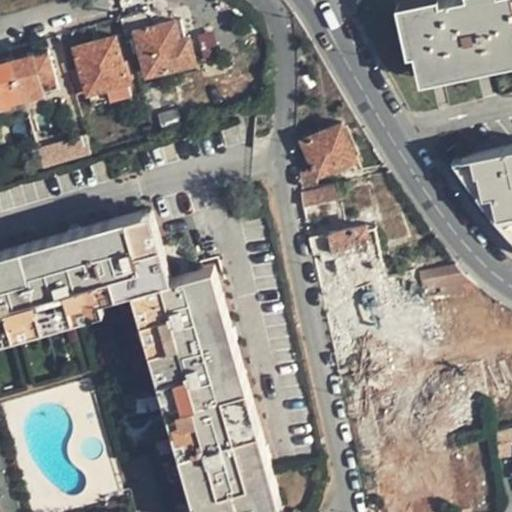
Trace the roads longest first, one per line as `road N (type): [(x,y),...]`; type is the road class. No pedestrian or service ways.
road 1 (residential): [(269,0),(283,20),(280,151),(290,251),(340,472),(337,511)]
road 2 (residential): [(312,0),(386,132),(472,255),(511,287)]
